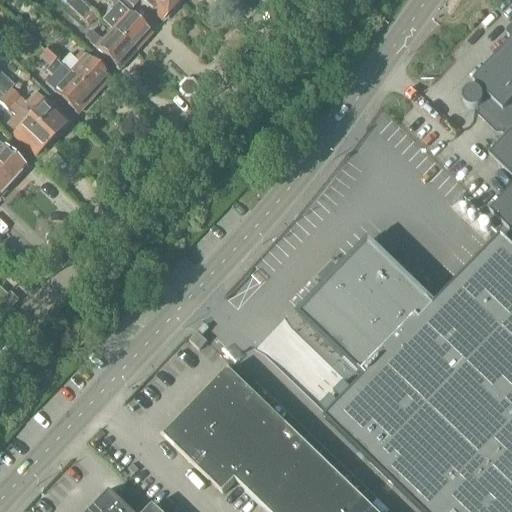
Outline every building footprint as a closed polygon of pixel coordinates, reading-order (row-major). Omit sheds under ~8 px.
[(65,6),(87,27),(96,18),(76,0),(70,0),(65,6)] [(106,0),(115,8),(101,24),(108,30),(135,55),(142,47),(140,46),(150,35),(128,16),(133,11),(121,0),(106,0)] [(121,0),(133,11),(140,4),(148,11),(149,10),(162,22),(171,12),(173,13),(180,5),(174,0),(121,0)] [(108,30),(101,24),(110,33),(101,43),(90,33),(84,39),(88,43),(87,44),(117,72),(126,61),(128,63),(135,55),(108,30)] [(474,111),(475,111),(477,110),(505,138),(488,156),(511,179),(511,189),(489,213),(511,235),(511,30),(510,31),(507,35),(507,38),(511,43),(472,84),(476,87),(473,90),(471,90),(469,91),(468,91),(466,92),(465,94),(464,95),(463,97),(462,98),(462,100),(462,102),(462,104),(463,106),(464,107),(465,109),(467,110),(468,110),(470,111),(472,111),(474,111)] [(50,48),(44,54),(54,63),(59,57),(50,48)] [(39,59),(49,68),(54,63),(44,54),(39,59)] [(85,59),(69,76),(94,99),(101,92),(99,90),(108,80),(85,59)] [(94,99),(69,76),(61,69),(45,87),(51,92),(76,115),(85,106),(86,107),(94,99)] [(0,95),(3,99),(50,142),(58,134),(60,136),(69,126),(43,103),(42,105),(35,99),(26,108),(19,101),(19,100),(9,91),(13,88),(0,76),(0,95)] [(178,95),(184,101),(190,106),(201,95),(197,86),(191,81),(183,81),(177,87),(178,95)] [(50,142),(3,99),(0,101),(0,105),(8,113),(15,119),(6,130),(12,136),(11,137),(35,159),(50,142)] [(0,177),(10,186),(14,181),(18,181),(22,176),(22,173),(25,170),(20,165),(25,159),(8,143),(2,149),(0,146),(0,177)] [(0,199),(0,200),(5,195),(4,192),(10,186),(0,177),(0,199)] [(511,511),(511,249),(500,239),(433,309),(429,305),(431,303),(368,243),(327,286),(296,317),(359,378),(361,376),(365,380),(324,422),(417,511),(511,511)] [(188,343),(198,353),(207,344),(196,335),(188,343)] [(265,452),(287,429),(224,369),(222,371),(225,375),(207,394),(204,391),(203,392),(265,452)] [(183,412),(182,413),(245,474),(265,452),(203,392),(201,393),(205,396),(186,415),(183,412)] [(223,497),(235,484),(245,474),(182,413),(181,415),(184,418),(165,437),(162,434),(160,436),(223,497)] [(235,484),(264,511),(316,457),(287,429),(265,452),(245,474),(235,484)] [(264,511),(318,511),(345,485),(316,457),(264,511)] [(318,511),(372,511),(345,485),(318,511)] [(156,511),(153,508),(148,511),(127,511),(107,491),(104,494),(107,497),(92,511),(156,511)]
